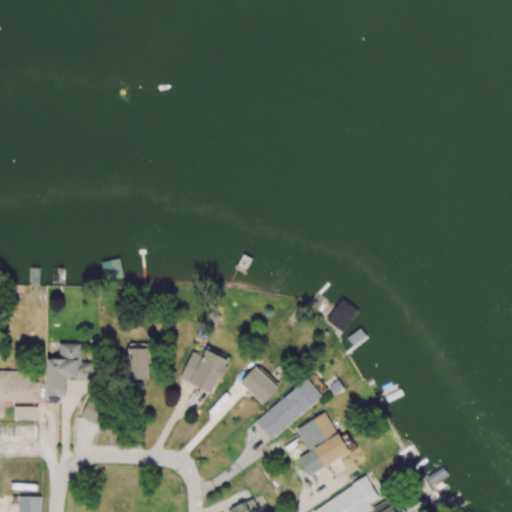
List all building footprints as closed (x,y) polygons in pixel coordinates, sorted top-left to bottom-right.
[(326,319),(342,332),(358,312),(342,299),(326,319)] [(81,342),(59,343),(59,358),(46,359),(46,396),(66,396),(65,379),(95,378),(94,362),(81,363),(81,342)] [(148,379),(149,344),(128,343),(127,379),(148,379)] [(192,351),(179,378),(213,394),(229,360),(206,350),(203,357),(192,351)] [(278,388),(255,366),(240,383),(263,404),(278,388)] [(0,416),(4,416),(4,401),(38,401),(38,382),(29,381),(29,371),(0,370),(0,416)] [(271,439),(327,391),(311,373),(255,421),(271,439)] [(98,425),(108,407),(92,399),(83,417),(98,425)] [(349,452),(324,412),(301,425),(326,466),(349,452)] [(406,480),(418,472),(410,458),(397,466),(406,480)] [(313,511),(368,511),(373,510),(369,503),(378,498),(367,478),(311,509),(313,511)] [(372,508),(374,511),(403,511),(394,495),(372,508)] [(40,511),(41,497),(18,496),(17,511),(40,511)] [(231,507),(232,511),(257,511),(253,499),(231,507)]
